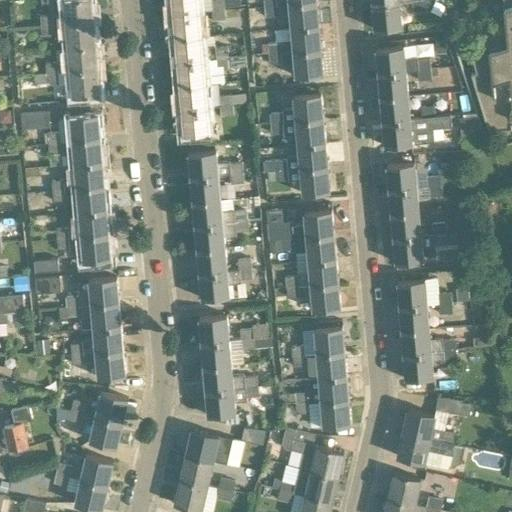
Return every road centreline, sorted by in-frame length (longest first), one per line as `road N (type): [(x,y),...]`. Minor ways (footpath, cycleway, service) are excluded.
road 1 (residential): [(135,511),(163,369),(131,0)]
road 2 (residential): [(353,511),(378,384),(344,0)]
